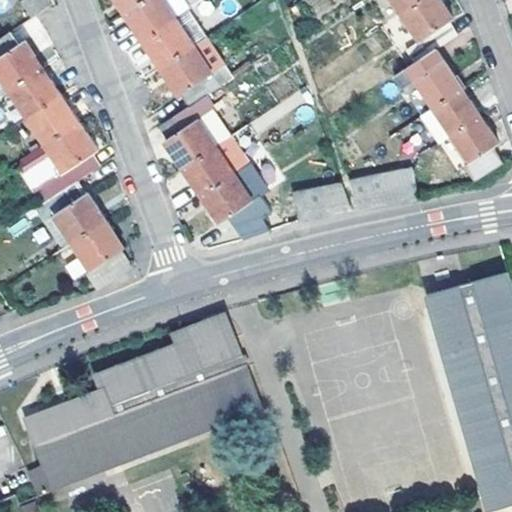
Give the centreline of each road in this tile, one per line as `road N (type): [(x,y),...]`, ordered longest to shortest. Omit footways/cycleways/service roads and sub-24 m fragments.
road 1 (residential): [(511,211),(178,285)]
road 2 (residential): [(178,285),(75,0)]
road 3 (residential): [(178,285),(0,354)]
